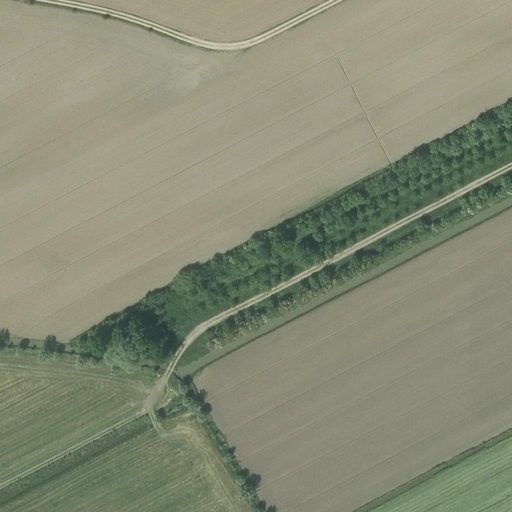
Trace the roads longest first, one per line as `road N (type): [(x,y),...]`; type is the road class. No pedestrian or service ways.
road 1 (track): [(511,165),(218,315),(176,352),(159,391)]
road 2 (track): [(336,0),(230,46),(204,46),(40,0)]
